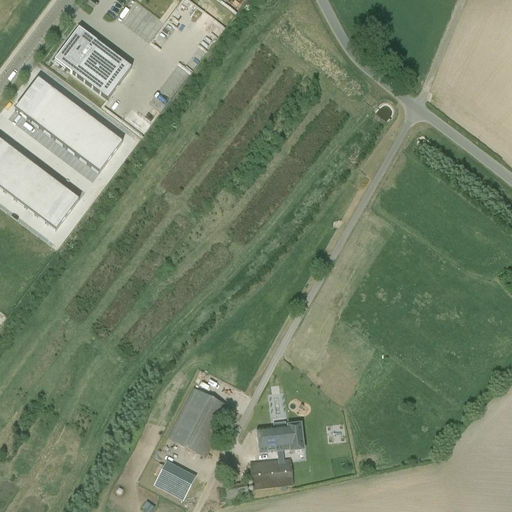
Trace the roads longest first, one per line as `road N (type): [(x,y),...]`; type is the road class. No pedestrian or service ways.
road 1 (track): [(55,511),(131,373),(247,254),(383,81)]
road 2 (track): [(0,376),(285,0)]
road 3 (unclassified): [(511,181),(353,56),(322,0)]
road 4 (track): [(260,33),(361,115)]
